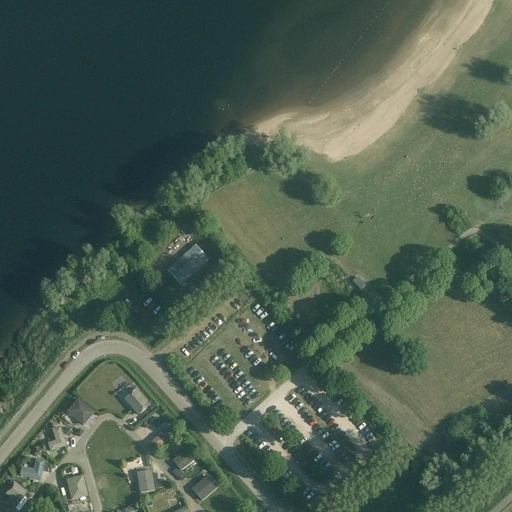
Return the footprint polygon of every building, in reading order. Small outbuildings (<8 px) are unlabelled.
[(195,246),(167,271),(167,272),(180,286),(208,260),(196,246),(195,246)] [(150,406),(137,390),(125,400),(139,416),(150,406)] [(78,400),(67,412),(83,426),(93,413),(78,400)] [(150,406),(154,411),(159,407),(155,402),(150,406)] [(151,443),(158,450),(175,434),(169,427),(151,443)] [(67,428),(64,432),(69,437),(72,433),(67,428)] [(65,448),(59,429),(51,432),(55,443),(47,446),(49,454),(65,448)] [(79,429),(75,433),(80,437),(84,432),(79,429)] [(38,450),(34,454),(39,458),(43,453),(38,450)] [(194,461),(186,452),(173,461),(181,471),(194,461)] [(44,463),(35,461),(33,471),(21,469),(19,477),(40,481),(44,463)] [(178,470),(173,474),(177,478),(182,474),(178,470)] [(155,491),(152,471),(137,474),(141,494),(155,491)] [(82,477),(66,481),(71,500),(87,496),(82,477)] [(217,488),(208,477),(192,490),(202,501),(217,488)] [(15,482),(5,495),(10,499),(5,504),(12,510),(27,492),(15,482)] [(121,488),(124,497),(116,500),(119,509),(137,502),(130,484),(121,488)]
